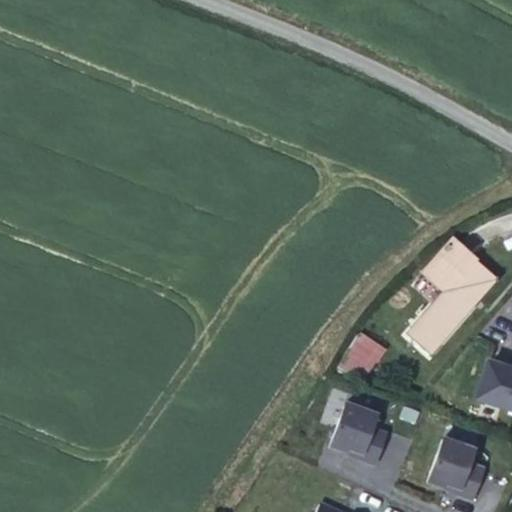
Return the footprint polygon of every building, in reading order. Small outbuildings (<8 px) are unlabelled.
[(449,239),(420,273),(441,292),(431,304),(406,333),(428,353),(491,280),(472,264),(475,261),(449,239)] [(441,292),(420,273),(410,285),(431,304),(441,292)] [(384,349),(359,333),(336,367),(360,382),(384,349)] [(511,362),(489,355),(476,399),(511,409),(511,362)] [(346,406),(331,449),(346,454),(348,451),(362,455),(360,460),(376,466),(386,435),(372,430),(377,417),(346,406)] [(443,442),(428,484),(444,490),(445,486),(459,491),(458,496),(473,501),(484,471),(470,466),(474,452),(443,442)]
